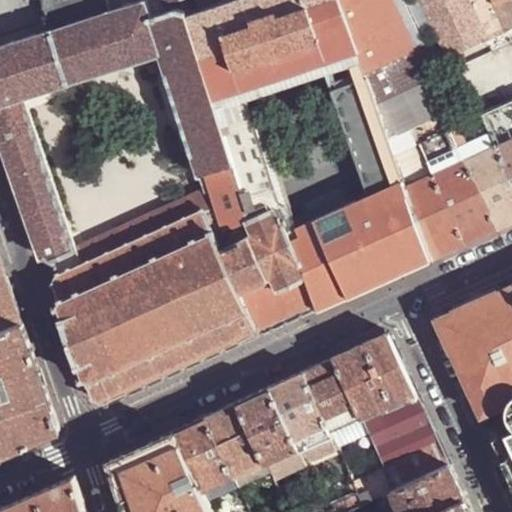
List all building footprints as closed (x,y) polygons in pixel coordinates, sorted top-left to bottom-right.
[(0,0),(0,19),(45,5),(43,0),(0,0)] [(112,10),(53,29),(0,46),(0,104),(26,96),(163,51),(206,189),(207,191),(213,189),(218,204),(246,196),(224,129),(214,100),(189,18),(184,7),(169,11),(154,16),(148,0),(143,0),(125,6),(112,10)] [(108,0),(43,0),(45,5),(53,29),(112,10),(108,0)] [(123,0),(108,0),(112,10),(125,6),(123,0)] [(165,0),(169,11),(184,7),(182,0),(165,0)] [(182,0),(184,7),(189,18),(241,0),(182,0)] [(337,0),(241,0),(189,18),(214,100),(245,89),(322,63),(329,61),(357,51),(337,0)] [(394,0),(337,0),(357,51),(367,76),(377,103),(431,77),(394,0)] [(511,0),(422,0),(445,48),(457,51),(488,36),(471,0),(493,0),(507,28),(511,25),(511,0)] [(339,87),(329,61),(322,63),(382,226),(389,223),(339,87)] [(367,76),(339,87),(389,223),(382,226),(303,262),(316,302),(318,309),(434,256),(395,151),(389,136),(377,103),(367,76)] [(431,77),(377,103),(389,136),(413,125),(420,140),(395,151),(434,256),(511,220),(511,98),(453,125),(431,77)] [(224,129),(255,119),(245,89),(214,100),(224,129)] [(26,96),(0,104),(0,128),(43,254),(47,253),(48,255),(54,260),(61,274),(86,263),(80,244),(26,96)] [(255,119),(224,129),(246,196),(260,192),(266,211),(283,204),(255,119)] [(87,242),(80,244),(86,263),(218,204),(213,189),(207,191),(206,189),(171,198),(85,236),(87,242)] [(246,196),(218,204),(86,263),(61,274),(56,280),(55,281),(56,283),(58,283),(63,299),(61,300),(62,305),(64,304),(68,314),(66,314),(67,319),(69,318),(83,357),(81,357),(82,362),(84,362),(88,371),(86,371),(88,376),(89,376),(96,393),(95,393),(95,396),(96,396),(104,399),(104,400),(108,398),(107,398),(316,302),(303,262),(286,223),(285,219),(282,220),(277,208),(267,213),(266,211),(260,192),(246,196)] [(0,328),(24,320),(0,251),(0,328)] [(511,274),(435,309),(439,316),(483,413),(509,401),(504,390),(511,386),(511,274)] [(24,320),(0,328),(0,381),(9,408),(0,411),(0,451),(1,454),(60,427),(24,320)] [(390,331),(335,356),(363,415),(418,390),(390,331)] [(335,356),(304,370),(331,429),(363,415),(335,356)] [(272,385),(299,444),(331,429),(304,370),(272,385)] [(0,381),(0,454),(1,454),(0,451),(0,411),(9,408),(0,381)] [(240,399),(267,458),(299,444),(272,385),(240,399)] [(451,463),(418,390),(363,415),(387,466),(397,488),(451,463)] [(240,399),(208,414),(235,473),(267,458),(240,399)] [(483,413),(504,461),(509,459),(511,453),(511,441),(509,434),(511,432),(511,418),(510,416),(508,407),(509,401),(483,413)] [(208,414),(175,429),(202,488),(235,473),(208,414)] [(175,429),(112,458),(130,511),(212,511),(208,501),(202,488),(175,429)] [(273,473),(306,458),(299,444),(267,458),(272,471),(273,473)] [(240,486),(272,471),(267,458),(235,473),(240,486)] [(431,511),(467,496),(451,463),(397,488),(393,490),(402,511),(431,511)] [(397,488),(387,466),(355,481),(359,490),(365,502),(393,490),(397,488)] [(208,501),(240,486),(235,473),(202,488),(208,501)] [(89,511),(77,475),(7,506),(9,511),(89,511)] [(343,511),(365,502),(359,490),(327,504),(330,511),(343,511)] [(473,511),(467,496),(431,511),(473,511)]
